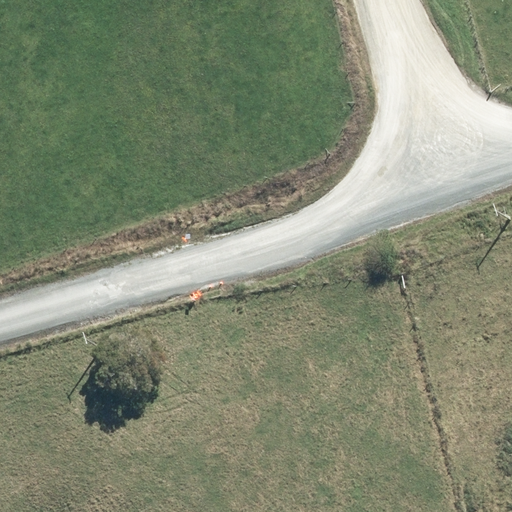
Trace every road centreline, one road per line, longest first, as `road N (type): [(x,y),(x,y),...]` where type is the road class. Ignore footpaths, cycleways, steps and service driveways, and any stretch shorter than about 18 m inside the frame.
road 1 (unclassified): [(439,195),(0,334)]
road 2 (unclassified): [(388,0),(439,195)]
